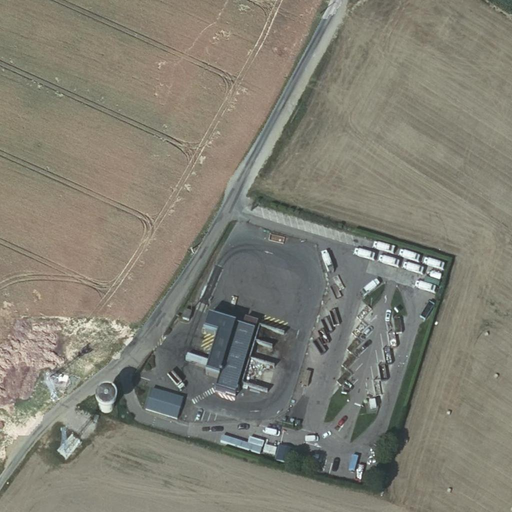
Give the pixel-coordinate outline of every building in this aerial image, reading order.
[(343,270),(336,273),(341,284),(348,280),(343,270)] [(216,382),(236,388),(257,314),(244,311),(242,319),(207,310),(203,324),(217,328),(206,367),(220,370),(216,382)] [(147,403),(179,411),(184,392),(152,383),(147,403)] [(104,396),(102,396),(101,396),(100,397),(99,398),(97,399),(96,401),(95,402),(95,404),(95,405),(95,406),(95,408),(95,409),(96,411),(97,412),(99,414),(100,415),(102,415),(104,415),(105,415),(107,415),(108,415),(110,414),(112,412),(113,411),(113,410),(114,408),(114,406),(114,405),(114,404),(114,402),(113,401),(112,400),(112,399),(111,398),(109,397),(107,396),(106,396),(104,396)] [(263,442),(249,438),(247,444),(222,437),(220,443),(260,454),(263,442)] [(279,445),(275,461),(288,465),(293,449),(279,445)]
